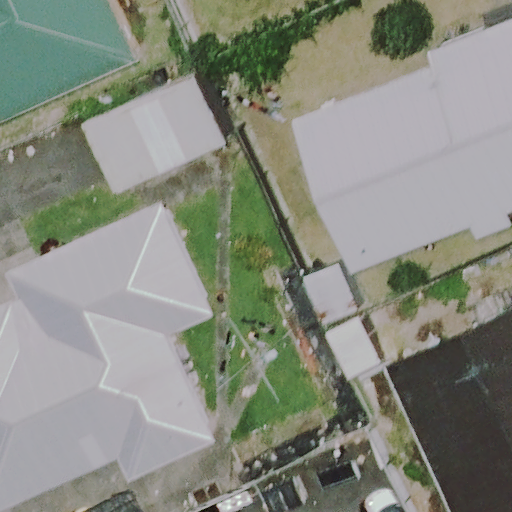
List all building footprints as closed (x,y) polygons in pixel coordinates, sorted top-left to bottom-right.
[(0,0),(0,125),(142,63),(114,0),(0,0)] [(511,23),(294,119),(364,277),(511,211),(511,23)] [(226,147),(199,81),(90,126),(116,192),(226,147)] [(216,309),(169,198),(12,265),(23,290),(0,299),(0,508),(122,457),(130,476),(219,439),(172,328),(216,309)] [(511,511),(511,298),(390,354),(461,511),(511,511)]
